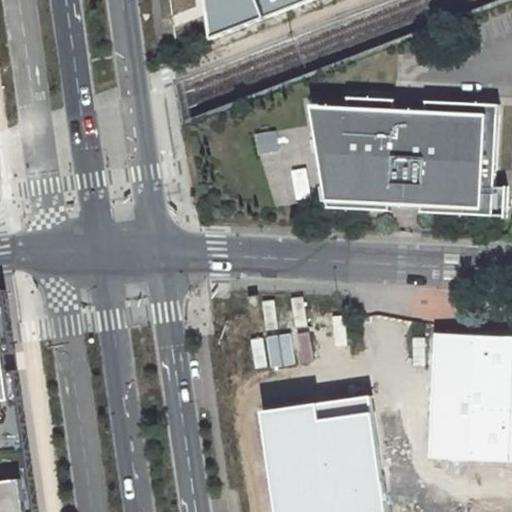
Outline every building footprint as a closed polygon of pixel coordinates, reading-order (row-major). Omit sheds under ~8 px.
[(200,0),(204,26),(269,0),(200,0)] [(348,113),(311,111),(327,213),(390,217),(390,209),(420,211),(420,218),(505,222),(507,192),(494,191),(498,109),(426,105),(425,116),(394,115),(394,104),(348,102),(348,113)] [(0,292),(0,511),(38,511),(8,293),(0,292)] [(511,340),(435,337),(429,459),(511,462),(511,340)] [(388,511),(370,395),(263,411),(278,511),(388,511)]
